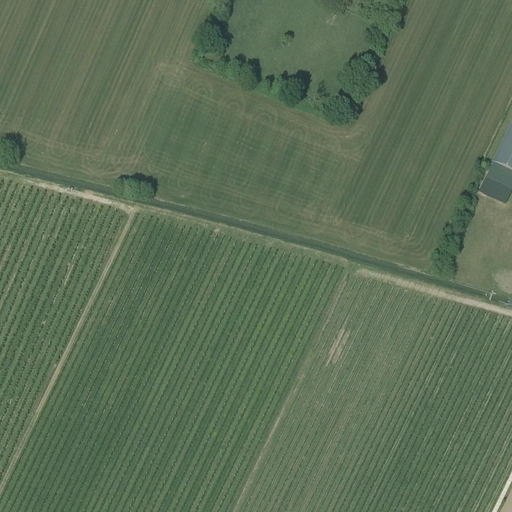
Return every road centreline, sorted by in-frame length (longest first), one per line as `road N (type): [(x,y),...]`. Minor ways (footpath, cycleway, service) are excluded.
road 1 (track): [(228,511),(345,267),(355,271)]
road 2 (track): [(511,314),(355,271)]
road 3 (track): [(132,211),(0,175)]
